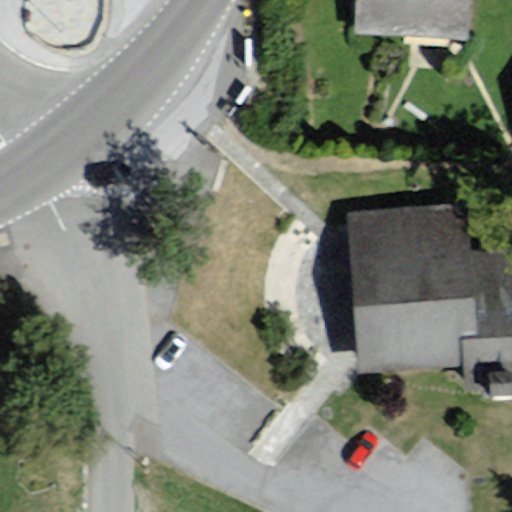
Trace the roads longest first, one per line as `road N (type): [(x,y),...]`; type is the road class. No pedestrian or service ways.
road 1 (residential): [(39,161),(89,286),(110,398),(111,511)]
road 2 (tertiary): [(39,161),(105,110),(206,0)]
